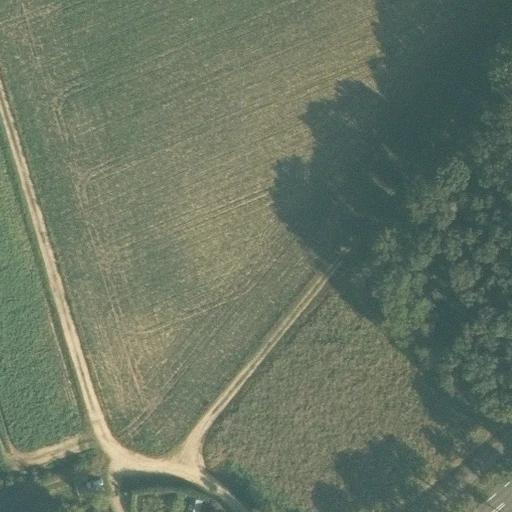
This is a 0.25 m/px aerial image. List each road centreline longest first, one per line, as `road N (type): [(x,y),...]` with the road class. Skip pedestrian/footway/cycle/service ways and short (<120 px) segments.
road 1 (track): [(183,474),(200,428),(511,51)]
road 2 (track): [(240,511),(223,492),(183,474),(126,463),(101,435),(0,98)]
